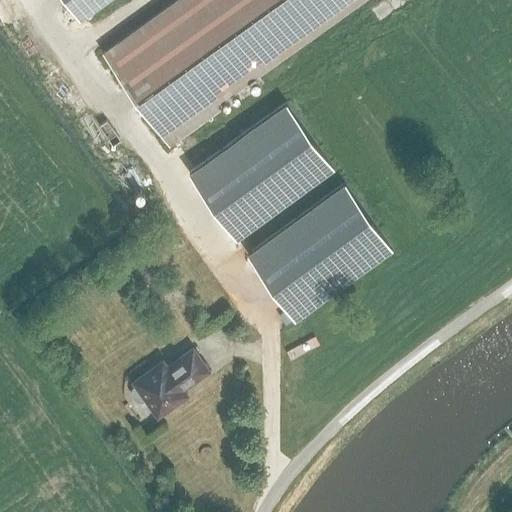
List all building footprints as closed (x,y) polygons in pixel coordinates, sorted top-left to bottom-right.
[(64,0),(79,20),(107,0),(64,0)] [(361,0),(174,0),(106,49),(171,142),(223,106),(220,101),(361,0)] [(237,236),(332,168),(285,103),(190,171),(237,236)] [(391,248),(344,183),(248,253),(295,318),(391,248)] [(210,370),(194,347),(168,366),(164,360),(134,380),(136,384),(134,385),(132,388),(131,390),(131,393),(132,395),(133,397),(135,399),(138,400),(140,401),(143,400),(146,398),(158,415),(180,400),(176,394),(210,370)]
